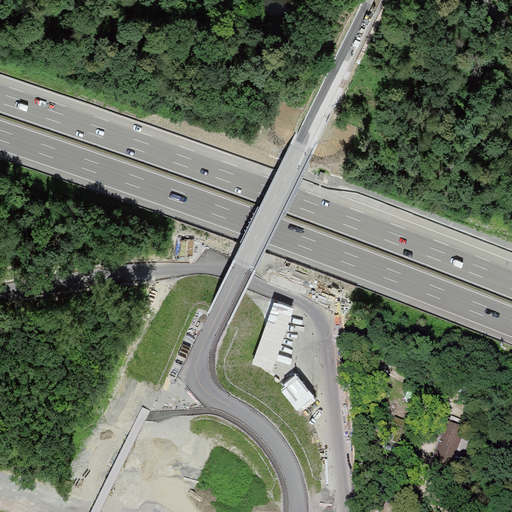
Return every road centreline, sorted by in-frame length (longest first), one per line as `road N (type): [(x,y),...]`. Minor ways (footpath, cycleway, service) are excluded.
road 1 (tertiary): [(121,511),(371,0)]
road 2 (motorway): [(0,134),(511,321)]
road 3 (motorway): [(511,279),(0,93)]
road 4 (track): [(0,32),(40,54),(65,51),(83,40),(105,0)]
